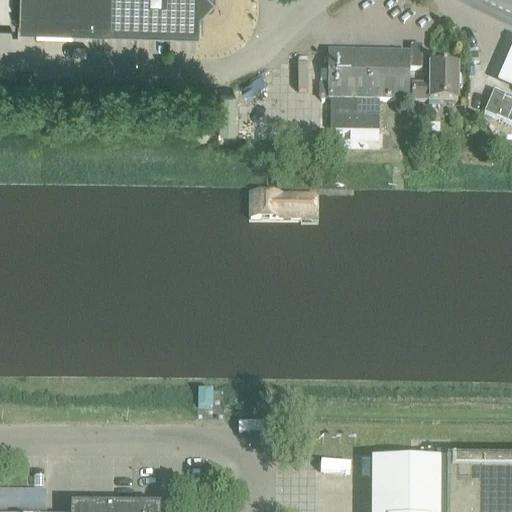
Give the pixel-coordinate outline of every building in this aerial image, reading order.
[(18,0),(18,26),(107,28),(107,29),(198,32),(199,11),(209,0),(18,0)] [(511,48),(496,84),(511,90),(511,48)] [(328,53),(327,86),(318,86),(318,100),(327,101),(407,102),(408,54),(328,53)] [(411,102),(427,102),(427,108),(438,108),(438,102),(456,103),(456,68),(428,68),(428,87),(411,86),(411,102)] [(511,101),(493,93),(484,115),(511,126),(511,101)] [(329,103),(329,133),(348,133),(377,134),(378,134),(379,104),(329,103)] [(247,187),(247,229),(319,229),(355,229),(355,189),(247,187)] [(211,409),(211,393),(197,393),(197,409),(211,409)] [(442,465),(370,465),(369,511),(511,511),(511,466),(442,466),(442,465)] [(64,511),(65,492),(0,491),(0,511),(64,511)]
